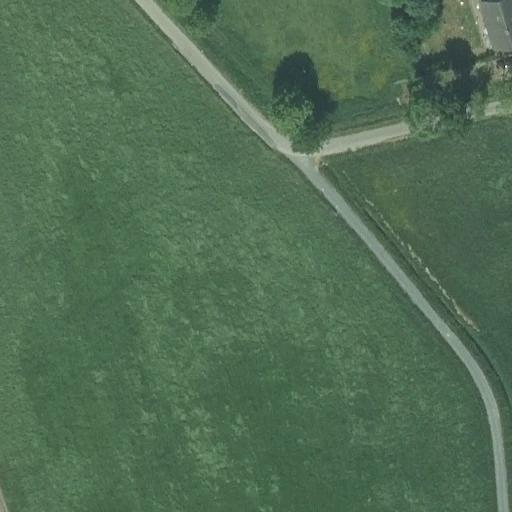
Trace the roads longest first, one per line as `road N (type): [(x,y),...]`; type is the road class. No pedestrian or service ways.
road 1 (track): [(270,137),(455,355),(490,430),(496,511)]
road 2 (track): [(142,0),(270,137),(322,148),(511,103)]
